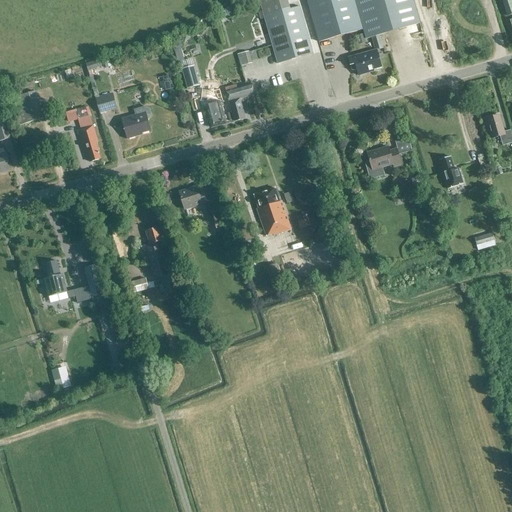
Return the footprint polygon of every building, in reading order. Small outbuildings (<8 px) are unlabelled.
[(290,9),(287,0),(259,0),(277,64),(313,54),(300,7),(290,9)] [(417,25),(409,0),(306,0),(319,42),(363,30),(366,39),(417,25)] [(507,16),(511,14),(511,2),(511,0),(508,0),(503,2),(507,16)] [(223,16),(233,12),(231,7),(221,11),(223,16)] [(373,70),(381,68),(376,50),(348,58),(352,71),(357,70),(359,76),(374,72),(373,70)] [(248,52),(242,53),(237,55),(240,67),(252,63),(248,52)] [(193,56),(184,58),(185,66),(194,64),(193,56)] [(88,71),(101,67),(99,59),(86,63),(88,71)] [(181,69),(187,89),(199,85),(194,66),(181,69)] [(167,82),(179,79),(177,69),(165,71),(167,82)] [(237,88),(236,85),(225,89),(234,121),(245,118),(240,99),(255,95),(252,84),(237,88)] [(34,92),(14,99),(13,99),(21,125),(43,118),(34,92)] [(112,94),(95,98),(99,114),(116,109),(112,94)] [(212,128),(226,124),(218,94),(200,99),(203,108),(206,107),(212,128)] [(78,118),(88,116),(86,107),(76,110),(78,118)] [(133,110),(135,116),(122,119),(127,139),(142,134),(142,133),(150,131),(147,120),(149,120),(152,115),(150,109),(146,107),(133,110)] [(502,146),(511,142),(511,135),(510,130),(504,132),(499,115),(487,119),(492,138),(500,136),(502,146)] [(388,121),(393,134),(401,131),(396,118),(388,121)] [(0,141),(11,138),(6,121),(0,122),(0,141)] [(98,142),(93,126),(78,130),(83,147),(85,146),(90,162),(101,159),(96,143),(98,142)] [(11,134),(16,162),(23,161),(18,132),(11,134)] [(367,154),(370,162),(365,164),(370,180),(385,176),(382,168),(393,164),(394,167),(402,165),(399,155),(411,151),(409,143),(394,140),(397,149),(390,151),(388,147),(367,154)] [(463,146),(455,148),(459,163),(466,161),(463,146)] [(0,173),(10,170),(5,153),(0,154),(0,173)] [(441,168),(447,190),(463,185),(458,169),(455,170),(451,157),(440,160),(443,168),(441,168)] [(22,167),(28,182),(34,179),(28,165),(22,167)] [(423,189),(420,177),(411,179),(414,191),(423,189)] [(184,210),(206,203),(201,186),(179,193),(184,210)] [(266,236),(290,228),(282,202),(280,202),(277,194),(278,193),(277,190),(276,190),(275,188),(254,195),(259,209),(257,209),(266,236)] [(292,192),(288,193),(284,194),(287,204),(293,202),(291,196),(293,196),(292,192)] [(222,227),(219,221),(215,206),(206,209),(211,223),(212,223),(214,230),(222,227)] [(145,231),(149,244),(149,245),(150,247),(145,248),(149,261),(147,262),(153,280),(160,278),(165,295),(179,291),(164,241),(160,227),(145,231)] [(48,297),(67,292),(62,274),(60,275),(56,261),(44,264),(48,278),(43,279),(48,297)] [(276,264),(266,267),(272,286),(282,283),(276,264)] [(105,294),(98,265),(83,269),(91,298),(105,294)] [(143,291),(141,280),(128,283),(131,294),(143,291)]
